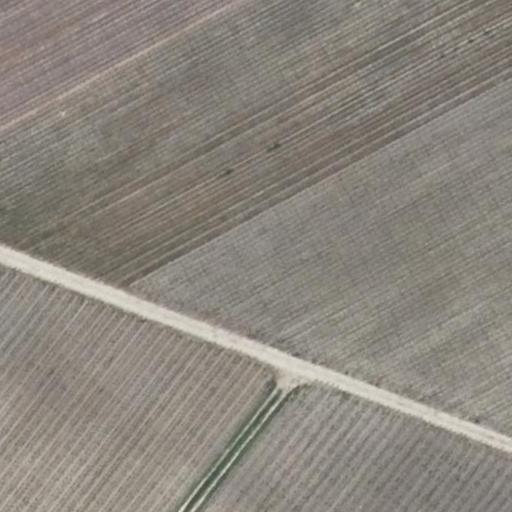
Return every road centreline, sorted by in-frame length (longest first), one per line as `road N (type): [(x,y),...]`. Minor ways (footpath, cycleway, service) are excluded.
road 1 (unclassified): [(0,250),(511,437)]
road 2 (track): [(189,511),(305,361)]
